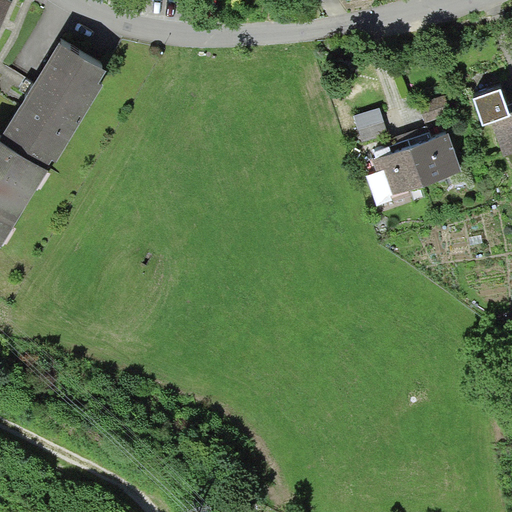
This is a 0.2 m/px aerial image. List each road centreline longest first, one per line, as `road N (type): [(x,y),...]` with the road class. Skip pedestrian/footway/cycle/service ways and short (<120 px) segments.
road 1 (residential): [(446,0),(360,25),(204,36),(64,0)]
road 2 (track): [(0,421),(95,467),(152,511)]
